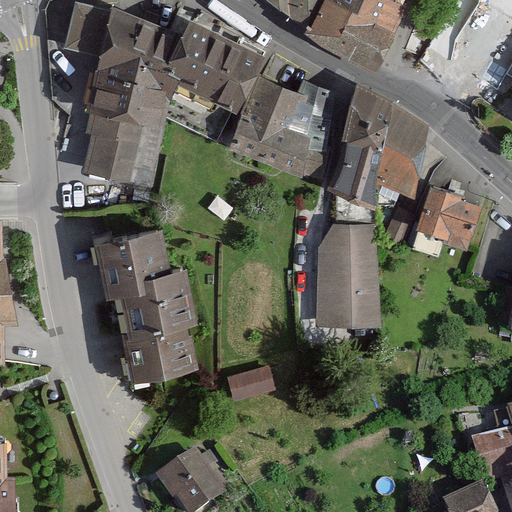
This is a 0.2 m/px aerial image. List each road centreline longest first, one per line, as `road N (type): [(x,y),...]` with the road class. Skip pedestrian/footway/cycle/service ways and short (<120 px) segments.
road 1 (residential): [(131,511),(71,331),(46,211),(28,55)]
road 2 (secondary): [(237,0),(436,116),(511,179)]
